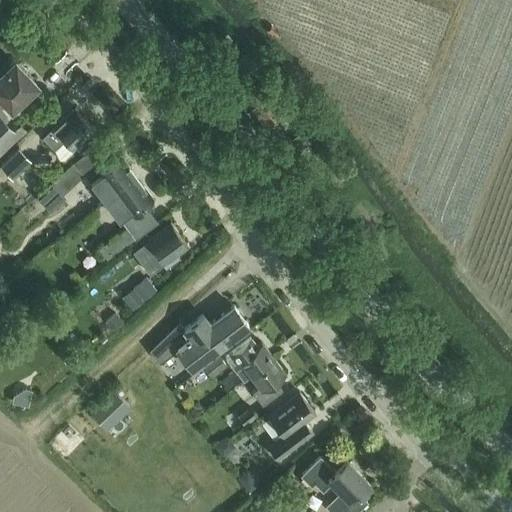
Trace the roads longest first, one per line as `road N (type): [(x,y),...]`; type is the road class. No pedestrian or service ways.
road 1 (residential): [(511,511),(359,379),(142,89),(59,0)]
road 2 (tertiary): [(511,455),(423,362),(221,112),(119,0)]
road 3 (track): [(25,442),(247,231)]
